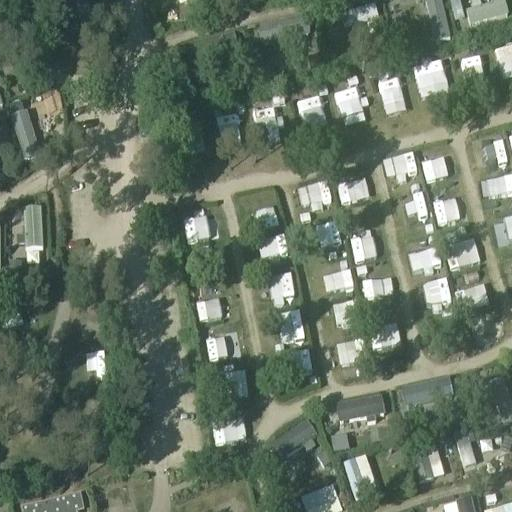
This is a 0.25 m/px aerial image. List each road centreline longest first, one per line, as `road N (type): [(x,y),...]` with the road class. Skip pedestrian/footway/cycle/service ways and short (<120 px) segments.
road 1 (unknown): [(137,55),(62,81),(0,46)]
road 2 (unknown): [(125,127),(0,203)]
